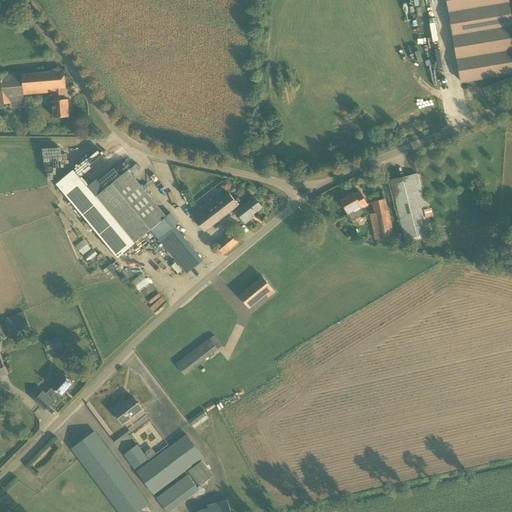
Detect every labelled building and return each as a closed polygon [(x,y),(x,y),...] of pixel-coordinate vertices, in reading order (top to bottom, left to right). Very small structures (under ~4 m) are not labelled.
[(447,0),(461,82),(511,73),(511,22),(508,0),(447,0)] [(0,75),(0,103),(10,103),(10,108),(24,107),(23,94),(55,92),(55,100),(52,100),(54,118),(69,116),(67,99),(64,100),(63,88),(65,88),(64,70),(0,75)] [(166,216),(159,209),(127,170),(95,197),(74,171),(57,185),(117,256),(149,228),(187,273),(203,260),(174,226),(178,223),(170,213),(166,216)] [(414,175),(390,181),(405,239),(429,233),(414,175)] [(225,180),(222,187),(230,190),(233,183),(225,180)] [(346,197),(341,200),(345,209),(348,213),(352,221),(358,218),(365,214),(361,208),(367,205),(360,192),(354,195),(353,193),(352,194),(351,193),(350,193),(346,195),(346,196),(346,197)] [(238,205),(234,200),(229,193),(216,204),(212,199),(192,215),(195,220),(204,232),(234,209),(238,205)] [(234,209),(245,223),(251,219),(250,217),(262,207),(254,197),(244,205),(238,197),(234,200),(238,205),(234,209)] [(391,235),(391,230),(384,199),(372,201),(379,237),(391,235)] [(216,246),(223,254),(238,242),(231,233),(216,246)] [(77,244),(87,261),(97,255),(86,238),(77,244)] [(106,268),(109,277),(118,274),(115,264),(106,268)] [(142,273),(132,281),(139,290),(149,282),(142,273)] [(239,296),(249,308),(266,294),(268,297),(275,292),(262,277),(239,296)] [(58,315),(52,300),(3,319),(9,334),(58,315)] [(45,341),(48,351),(61,346),(58,337),(45,341)] [(218,349),(216,347),(209,339),(176,364),(184,375),(199,363),(204,359),(218,349)] [(61,396),(73,382),(63,373),(51,386),(52,387),(46,394),(42,391),(33,400),(45,411),(53,401),(52,400),(58,393),(61,396)] [(123,424),(142,409),(133,397),(122,405),(121,403),(112,410),(123,424)] [(204,411),(190,422),(195,428),(209,416),(204,411)] [(138,511),(148,504),(94,431),(71,448),(118,511),(138,511)] [(153,494),(203,456),(187,435),(137,472),(153,494)] [(135,469),(147,459),(136,445),(124,454),(135,469)] [(150,458),(157,453),(153,447),(146,452),(150,458)] [(202,460),(188,471),(199,486),(213,475),(202,460)] [(166,511),(169,511),(191,495),(199,490),(188,475),(156,498),(166,511)] [(197,511),(230,511),(228,501),(207,506),(208,509),(198,511),(197,511)]
